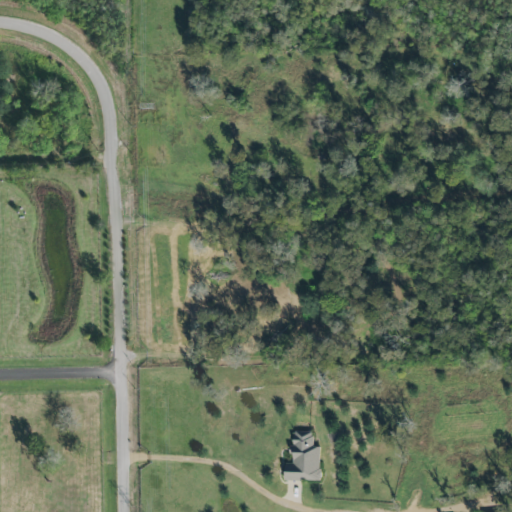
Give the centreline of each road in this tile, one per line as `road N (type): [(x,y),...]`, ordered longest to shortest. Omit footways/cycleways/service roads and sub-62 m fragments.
road 1 (residential): [(0,26),(50,34),(106,89),(119,168),(130,511)]
road 2 (residential): [(0,370),(127,369)]
